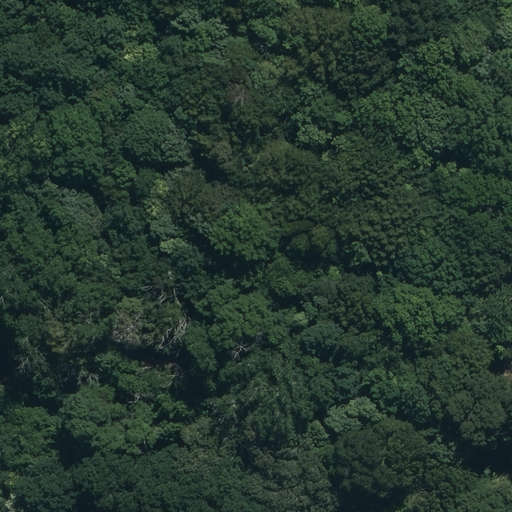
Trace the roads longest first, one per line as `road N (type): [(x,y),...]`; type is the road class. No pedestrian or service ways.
road 1 (track): [(511,353),(409,372),(195,343),(0,283)]
road 2 (track): [(229,0),(242,87),(217,137),(299,222),(511,268)]
road 3 (track): [(401,511),(326,466),(93,431),(0,351)]
